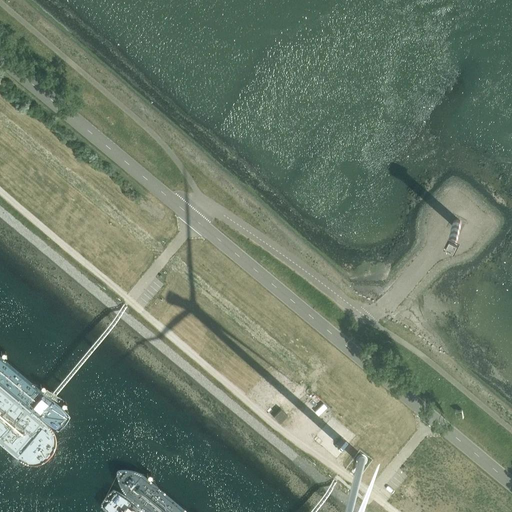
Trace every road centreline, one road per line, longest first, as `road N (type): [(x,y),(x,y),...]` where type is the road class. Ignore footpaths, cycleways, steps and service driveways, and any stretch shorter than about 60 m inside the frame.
road 1 (tertiary): [(511,483),(193,216)]
road 2 (tertiary): [(193,216),(0,55)]
road 3 (unclassified): [(360,313),(204,201)]
